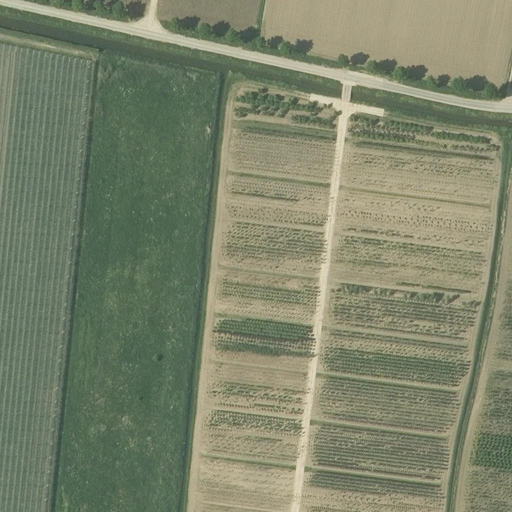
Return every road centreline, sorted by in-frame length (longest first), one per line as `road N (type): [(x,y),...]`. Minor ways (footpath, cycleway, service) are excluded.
road 1 (unclassified): [(0,1),(511,108)]
road 2 (track): [(346,77),(294,511)]
